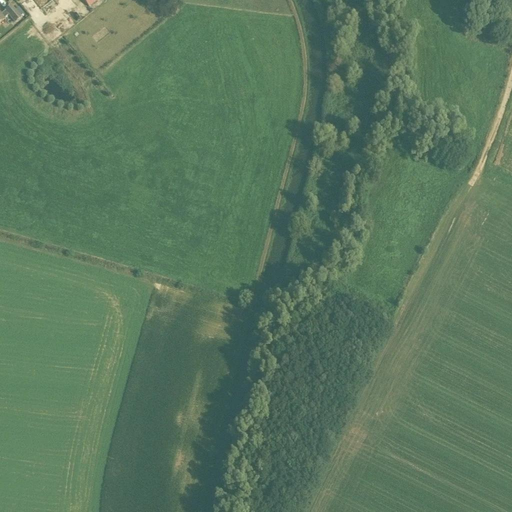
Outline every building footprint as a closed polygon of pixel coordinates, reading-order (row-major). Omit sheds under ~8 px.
[(74,4),(70,0),(34,0),(39,5),(45,0),(55,0),(64,12),(74,4)] [(83,0),(92,10),(68,31),(107,79),(146,46),(108,0),(105,0),(100,4),(97,1),(97,0),(83,0)] [(1,15),(0,13),(0,22),(4,19),(8,16),(14,24),(21,18),(11,6),(4,11),(4,12),(1,15)] [(37,18),(44,12),(39,6),(32,12),(37,18)] [(152,123),(152,119),(151,117),(149,114),(147,110),(143,108),(140,106),(138,106),(134,105),(131,106),(127,107),(125,108),(122,111),(119,114),(118,117),(117,120),(117,123),(117,127),(118,130),(120,133),(122,136),(125,138),(129,139),(131,140),(135,140),(139,140),(142,139),(144,138),(147,135),(149,132),(151,129),(151,127),(152,123)]
